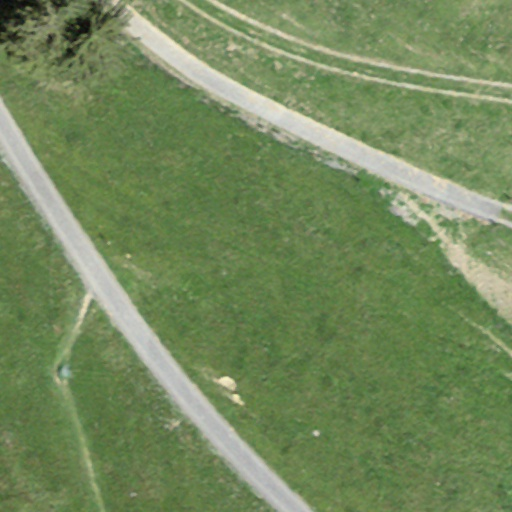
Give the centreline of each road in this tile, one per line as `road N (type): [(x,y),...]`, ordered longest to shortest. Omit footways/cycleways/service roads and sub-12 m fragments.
road 1 (track): [(511,218),(341,150),(187,66),(113,0)]
road 2 (track): [(306,511),(82,264)]
road 3 (track): [(199,0),(257,33),(352,66),(511,96)]
road 4 (track): [(82,264),(0,106)]
